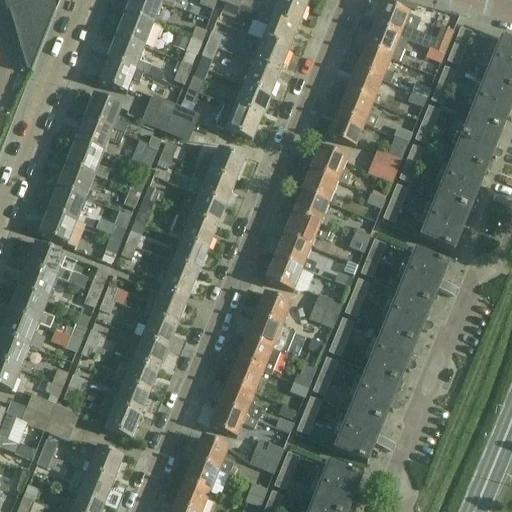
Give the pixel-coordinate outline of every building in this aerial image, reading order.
[(30,77),(37,57),(54,14),(50,1),(50,0),(0,0),(0,5),(4,12),(6,10),(7,13),(8,13),(11,23),(25,75),(30,77)] [(149,0),(130,0),(124,16),(152,27),(161,4),(149,0)] [(149,0),(161,4),(173,9),(176,0),(149,0)] [(216,3),(207,0),(201,0),(199,6),(212,11),(216,3)] [(226,0),(224,6),(237,12),(239,8),(248,12),(253,0),(226,0)] [(286,0),(279,0),(271,21),(297,31),(306,8),(286,0)] [(224,6),(221,15),(234,20),(237,12),(224,6)] [(381,6),(372,29),(399,40),(407,43),(431,53),(435,42),(403,29),(408,17),(381,6)] [(124,16),(115,39),(143,50),(148,38),(158,42),(162,32),(152,27),(124,16)] [(251,23),(246,36),(262,43),(262,44),(287,54),(297,31),(271,21),(259,16),(256,25),(251,23)] [(372,29),(364,51),(390,62),(399,65),(407,43),(399,40),(372,29)] [(435,42),(431,53),(443,58),(452,35),(440,30),(435,42)] [(195,31),(190,43),(200,47),(204,35),(195,31)] [(460,31),(453,48),(463,52),(470,35),(460,31)] [(211,35),(206,48),(216,52),(221,39),(211,35)] [(176,37),(171,49),(183,53),(188,42),(176,37)] [(115,39),(106,62),(134,73),(146,78),(149,69),(149,68),(138,64),(143,50),(115,39)] [(190,43),(186,54),(195,58),(196,57),(200,47),(190,43)] [(490,52),(486,61),(511,71),(511,47),(500,43),(495,54),(490,52)] [(262,44),(253,66),(278,77),(287,54),(262,44)] [(206,48),(202,58),(212,62),(216,52),(206,48)] [(453,48),(447,63),(457,67),(463,52),(453,48)] [(354,73),(381,84),(389,87),(394,75),(387,72),(390,62),(364,51),(354,73)] [(431,53),(428,61),(439,66),(443,58),(431,53)] [(488,72),(484,83),(511,94),(511,71),(486,61),(483,70),(488,72)] [(106,62),(97,86),(125,97),(127,90),(130,82),(138,85),(142,76),(134,73),(106,62)] [(183,88),(191,70),(181,66),(174,84),(183,88)] [(253,66),(244,89),(269,99),(278,77),(253,66)] [(146,78),(152,81),(156,72),(149,69),(146,78)] [(444,71),(437,87),(447,91),(454,75),(444,71)] [(354,73),(346,95),(372,106),(381,84),(354,73)] [(193,80),(188,91),(198,95),(202,84),(193,80)] [(474,91),(470,100),(511,117),(511,112),(510,111),(511,106),(511,94),(484,83),(480,93),(474,91)] [(437,87),(431,103),(441,107),(447,91),(437,87)] [(414,88),(411,96),(425,102),(428,94),(414,88)] [(244,89),(235,110),(260,121),(269,99),(244,89)] [(188,91),(184,103),(193,107),(198,95),(188,91)] [(337,116),(364,127),(373,131),(377,120),(368,117),(372,106),(346,95),(337,116)] [(411,96),(408,104),(421,110),(425,102),(411,96)] [(92,97),(83,121),(111,132),(122,136),(125,127),(115,123),(121,108),(92,97)] [(152,99),(146,113),(168,122),(174,109),(152,99)] [(472,111),(468,122),(500,135),(507,120),(511,122),(511,120),(511,117),(470,100),(467,109),(472,111)] [(260,121),(235,110),(224,106),(215,129),(251,144),(260,121)] [(174,109),(168,122),(192,131),(197,118),(174,109)] [(428,110),(421,126),(431,130),(438,114),(428,110)] [(146,113),(141,125),(163,134),(168,122),(146,113)] [(337,116),(328,139),(355,150),(364,127),(337,116)] [(83,121),(74,144),(102,155),(107,143),(117,147),(122,136),(111,132),(83,121)] [(168,122),(163,134),(187,143),(192,131),(168,122)] [(458,130),(454,140),(497,157),(498,152),(494,151),(500,135),(468,122),(464,132),(458,130)] [(421,126),(415,142),(425,146),(431,130),(421,126)] [(397,132),(394,140),(407,145),(411,137),(397,132)] [(150,139),(146,151),(155,155),(160,143),(150,139)] [(394,140),(388,154),(402,159),(407,145),(394,140)] [(456,151),(452,161),(484,175),(491,159),(495,161),(497,157),(454,140),(451,149),(456,151)] [(74,144),(65,167),(93,179),(103,182),(107,173),(97,169),(102,155),(74,144)] [(166,145),(161,157),(171,161),(175,149),(166,145)] [(131,166),(148,173),(155,155),(146,151),(138,148),(131,166)] [(412,149),(405,165),(415,169),(422,153),(412,149)] [(318,151),(309,173),(337,184),(348,188),(352,177),(342,173),(346,162),(318,151)] [(200,161),(196,170),(234,186),(243,164),(217,153),(212,166),(200,161)] [(377,154),(372,165),(395,174),(400,163),(377,154)] [(161,157),(157,169),(166,172),(171,161),(161,157)] [(442,170),(439,179),(481,196),(483,191),(478,190),(484,175),(452,161),(448,172),(442,170)] [(372,165),(368,177),(391,186),(395,174),(372,165)] [(405,165),(399,181),(409,185),(415,169),(405,165)] [(65,167),(56,190),(84,201),(93,179),(65,167)] [(192,181),(187,193),(199,198),(225,208),(234,186),(196,170),(192,181)] [(309,173),(300,195),(328,206),(337,184),(309,173)] [(440,190),(436,201),(468,214),(475,198),(480,200),(481,196),(439,179),(435,188),(440,190)] [(132,184),(127,196),(137,200),(142,188),(132,184)] [(396,189),(389,204),(399,209),(406,193),(396,189)] [(56,190),(47,213),(75,224),(84,201),(56,190)] [(148,190),(143,203),(153,206),(157,194),(148,190)] [(300,195),(291,217),(319,228),(328,206),(300,195)] [(127,196),(123,207),(133,211),(137,200),(127,196)] [(366,204),(380,210),(383,202),(369,197),(366,204)] [(199,198),(190,221),(215,232),(225,208),(199,198)] [(426,209),(422,218),(466,235),(467,232),(462,229),(468,214),(436,201),(432,211),(426,209)] [(143,203),(134,225),(144,228),(153,206),(143,203)] [(389,204),(383,221),(393,225),(399,209),(389,204)] [(66,247),(75,224),(47,213),(38,236),(66,247)] [(176,222),(170,239),(181,243),(207,254),(215,232),(190,221),(179,217),(176,222)] [(291,217),(282,239),(310,250),(315,239),(327,243),(331,233),(319,228),(291,217)] [(420,241),(452,254),(459,238),(463,240),(466,235),(422,218),(419,227),(424,229),(420,241)] [(114,229),(109,241),(119,245),(124,233),(114,229)] [(353,242),(368,248),(371,240),(356,234),(353,242)] [(130,235),(125,247),(135,251),(139,239),(130,235)] [(282,239),(273,261),(301,272),(310,250),(282,239)] [(109,241),(105,252),(115,256),(119,245),(109,241)] [(350,250),(365,255),(368,248),(353,242),(350,250)] [(181,243),(172,265),(198,275),(207,254),(181,243)] [(373,244),(366,260),(377,264),(383,248),(373,244)] [(34,247),(25,270),(54,282),(67,287),(71,276),(59,271),(64,258),(34,247)] [(125,247),(120,258),(130,262),(134,253),(135,251),(125,247)] [(134,253),(130,262),(140,266),(143,257),(134,253)] [(404,264),(400,274),(450,294),(451,290),(447,288),(447,283),(441,282),(446,268),(414,255),(409,266),(404,264)] [(73,256),(72,265),(89,268),(91,259),(73,256)] [(366,260),(360,275),(370,280),(377,264),(366,260)] [(273,261),(264,284),(297,297),(307,296),(315,278),(301,272),(273,261)] [(198,275),(172,265),(163,262),(159,274),(167,278),(162,288),(188,299),(198,275)] [(25,270),(16,292),(46,304),(54,282),(25,270)] [(97,271),(88,295),(98,298),(107,275),(97,271)] [(402,284),(397,295),(430,309),(436,294),(448,299),(450,294),(400,274),(396,282),(402,284)] [(333,285),(348,290),(351,283),(336,277),(333,285)] [(357,283),(350,299),(360,303),(367,287),(357,283)] [(108,289),(103,301),(113,305),(117,293),(108,289)] [(16,292),(7,315),(37,327),(48,331),(52,321),(41,317),(46,304),(16,292)] [(88,295),(83,306),(93,310),(98,298),(88,295)] [(388,303),(384,313),(427,330),(428,325),(424,324),(430,309),(397,295),(393,305),(388,303)] [(159,296),(150,319),(176,330),(185,307),(159,296)] [(263,297),(254,319),(281,329),(289,308),(263,297)] [(318,299),(313,310),(336,319),(340,308),(318,299)] [(350,299),(344,315),(354,319),(360,303),(350,299)] [(103,301),(99,312),(109,316),(113,305),(103,301)] [(313,310),(308,322),(331,331),(336,319),(313,310)] [(386,324),(381,334),(414,348),(420,332),(426,334),(427,330),(384,313),(380,322),(386,324)] [(7,315),(0,332),(0,338),(28,350),(37,327),(7,315)] [(150,319),(141,342),(167,352),(176,330),(150,319)] [(254,319),(245,341),(281,356),(286,358),(295,335),(281,329),(254,319)] [(341,322),(335,338),(345,342),(351,326),(341,322)] [(64,328),(61,336),(70,340),(70,339),(73,332),(64,328)] [(73,332),(70,339),(80,343),(84,332),(74,328),(73,332)] [(90,334),(85,345),(95,349),(100,338),(90,334)] [(372,343),(368,352),(410,369),(412,365),(408,363),(414,348),(381,334),(377,345),(372,343)] [(0,338),(0,364),(19,372),(28,350),(0,338)] [(335,338),(328,355),(338,359),(345,342),(335,338)] [(70,340),(65,351),(75,355),(80,343),(70,339),(70,340)] [(245,341),(236,364),(263,374),(272,377),(281,356),(245,341)] [(141,342),(132,364),(157,374),(167,352),(141,342)] [(310,342),(306,352),(321,358),(324,348),(310,342)] [(85,345),(81,357),(91,361),(95,349),(85,345)] [(370,363),(365,374),(398,387),(404,372),(409,373),(410,369),(368,352),(364,361),(370,363)] [(325,362),(319,377),(329,382),(335,366),(325,362)] [(0,390),(10,395),(19,372),(0,364),(0,390)] [(132,364),(122,387),(148,397),(157,374),(132,364)] [(236,364),(227,385),(254,395),(263,374),(236,364)] [(56,373),(51,385),(61,389),(66,377),(56,373)] [(355,382),(352,391),(395,409),(397,405),(392,402),(398,387),(365,374),(361,384),(355,382)] [(319,377),(312,394),(322,398),(329,382),(319,377)] [(292,386),(307,392),(311,384),(295,378),(292,386)] [(72,379),(67,391),(77,395),(81,383),(72,379)] [(51,385),(47,396),(57,400),(61,389),(51,385)] [(227,385),(218,407),(245,418),(258,423),(264,411),(250,406),(254,395),(227,385)] [(289,393),(304,400),(307,392),(292,386),(289,393)] [(122,387),(113,409),(139,419),(148,397),(122,387)] [(67,391),(63,402),(73,406),(77,395),(67,391)] [(354,402),(349,413),(382,426),(388,411),(392,413),(395,409),(352,391),(348,400),(354,402)] [(30,400),(25,412),(50,422),(55,409),(30,400)] [(87,400),(83,410),(90,413),(94,402),(87,400)] [(309,401),(303,416),(313,420),(319,405),(309,401)] [(104,432),(127,441),(130,442),(139,419),(113,409),(100,404),(95,416),(108,421),(104,432)] [(6,416),(5,419),(14,422),(44,434),(50,422),(25,412),(10,406),(6,416)] [(258,423),(245,418),(218,407),(209,430),(235,441),(241,427),(255,432),(258,423)] [(277,415),(292,421),(296,413),(280,407),(277,415)] [(55,409),(50,422),(72,430),(77,418),(55,409)] [(0,413),(0,440),(6,443),(14,422),(5,419),(6,416),(2,415),(0,413)] [(339,421),(336,430),(386,450),(388,446),(376,441),(382,426),(349,413),(345,424),(339,421)] [(303,416),(296,433),(306,437),(313,420),(303,416)] [(50,422),(44,434),(67,443),(72,430),(50,422)] [(276,430),(291,437),(294,429),(279,423),(276,430)] [(333,453),(366,466),(371,452),(376,457),(380,452),(385,454),(386,450),(336,430),(332,439),(338,442),(333,453)] [(0,452),(13,457),(16,447),(5,443),(0,440),(0,452)] [(199,441),(191,462),(217,473),(228,477),(234,465),(223,461),(226,452),(199,441)] [(258,443),(254,454),(277,464),(281,453),(258,443)] [(46,444),(41,456),(50,460),(55,448),(46,444)] [(96,451),(87,474),(113,484),(122,462),(96,451)] [(254,454),(249,467),(272,477),(277,464),(254,454)] [(41,456),(36,467),(46,471),(50,460),(41,456)] [(286,456),(280,472),(290,477),(297,461),(286,456)] [(191,462),(182,484),(209,495),(217,473),(191,462)] [(317,477),(313,486),(356,504),(358,498),(353,497),(360,481),(327,468),(323,479),(317,477)] [(280,472),(273,488),(284,492),(290,477),(280,472)] [(87,474),(78,496),(104,506),(113,484),(87,474)] [(0,484),(0,491),(6,494),(8,488),(0,484)] [(182,484),(173,506),(186,511),(201,511),(209,495),(182,484)] [(245,501),(243,505),(258,511),(260,507),(266,492),(251,486),(245,501)] [(315,497),(311,508),(320,511),(347,511),(350,505),(356,507),(356,504),(313,486),(310,495),(315,497)] [(27,489),(23,500),(33,504),(37,493),(27,489)] [(270,495),(264,511),(265,511),(275,511),(281,500),(270,495)] [(78,496),(71,511),(101,511),(104,506),(78,496)] [(23,500),(18,511),(29,511),(33,504),(23,500)]
